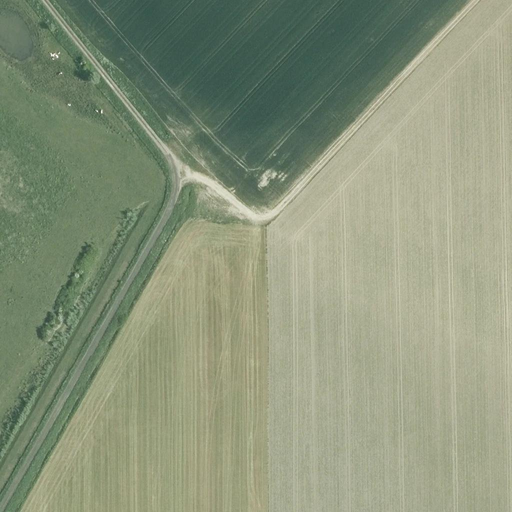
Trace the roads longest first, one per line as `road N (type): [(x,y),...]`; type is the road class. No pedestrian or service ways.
road 1 (track): [(0,511),(169,211),(178,181),(169,158),(43,0)]
road 2 (track): [(178,181),(204,180),(251,215),(271,215),(477,0)]
